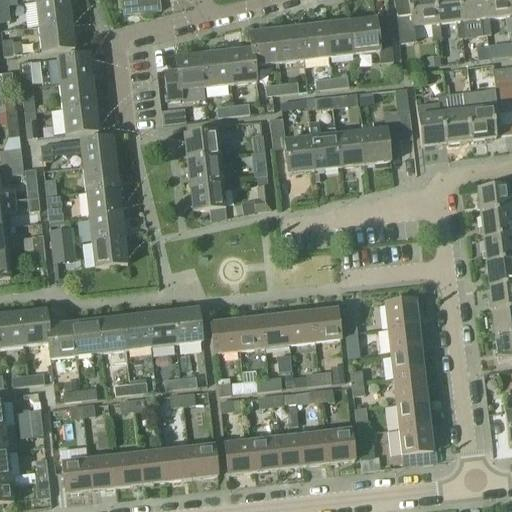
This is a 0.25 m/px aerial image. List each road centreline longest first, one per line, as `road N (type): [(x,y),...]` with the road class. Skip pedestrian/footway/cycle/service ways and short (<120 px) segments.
road 1 (residential): [(471,488),(445,269)]
road 2 (residential): [(272,511),(471,488)]
road 3 (residential): [(130,139),(111,44),(202,18)]
road 4 (residential): [(291,224),(438,205)]
